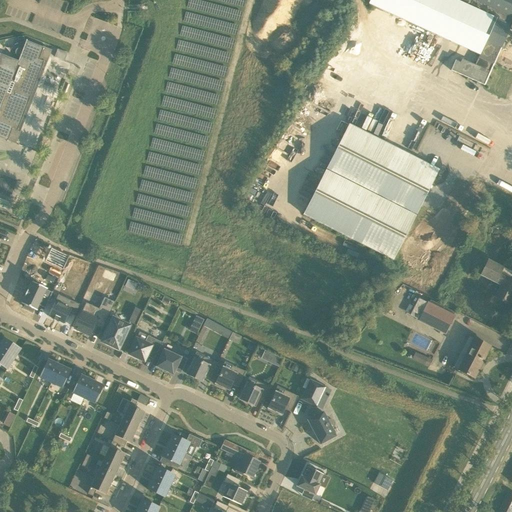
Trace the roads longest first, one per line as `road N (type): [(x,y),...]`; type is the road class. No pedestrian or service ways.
road 1 (residential): [(0,303),(121,28),(121,5)]
road 2 (residential): [(169,394),(284,445),(287,455),(260,511)]
road 3 (residential): [(0,315),(169,394)]
road 4 (residential): [(116,511),(169,394)]
